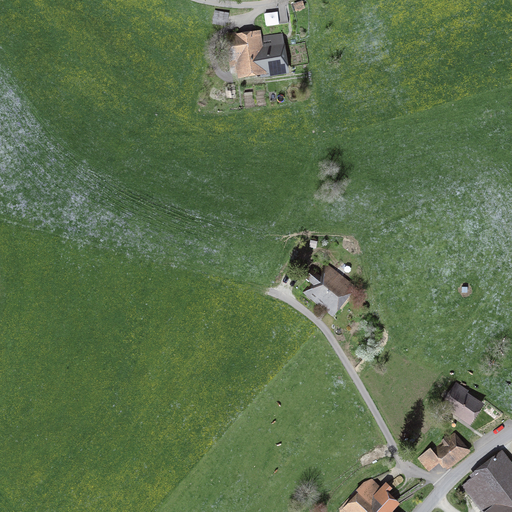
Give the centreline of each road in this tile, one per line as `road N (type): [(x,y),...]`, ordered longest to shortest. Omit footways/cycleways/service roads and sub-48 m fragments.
road 1 (track): [(269,291),(323,326),(403,462),(447,483)]
road 2 (unclassified): [(511,433),(459,471),(423,511)]
